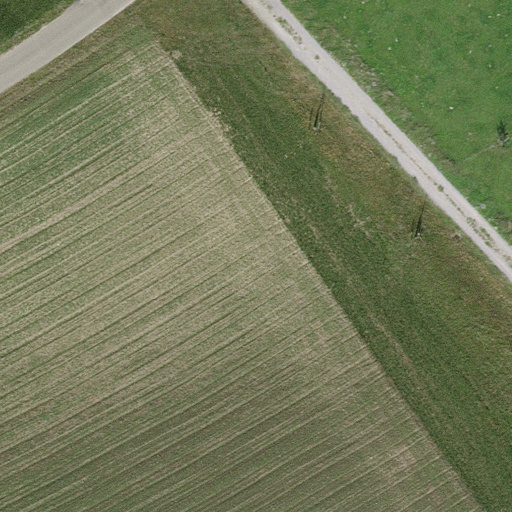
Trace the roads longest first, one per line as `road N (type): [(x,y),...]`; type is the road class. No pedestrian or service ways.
road 1 (track): [(511,272),(261,0)]
road 2 (track): [(108,0),(0,74)]
